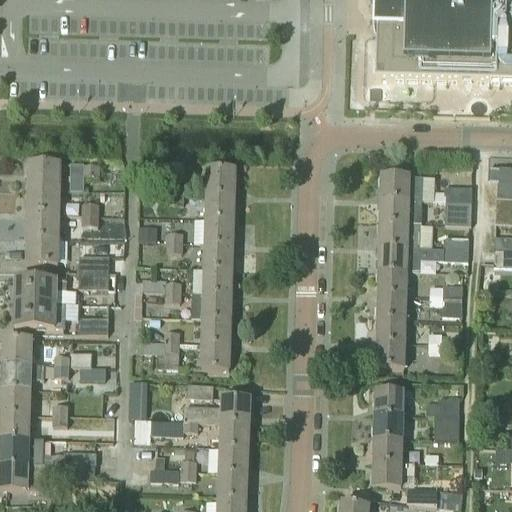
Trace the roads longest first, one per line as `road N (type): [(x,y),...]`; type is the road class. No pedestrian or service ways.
road 1 (residential): [(295,511),(309,162),(322,142)]
road 2 (residential): [(511,141),(322,142)]
